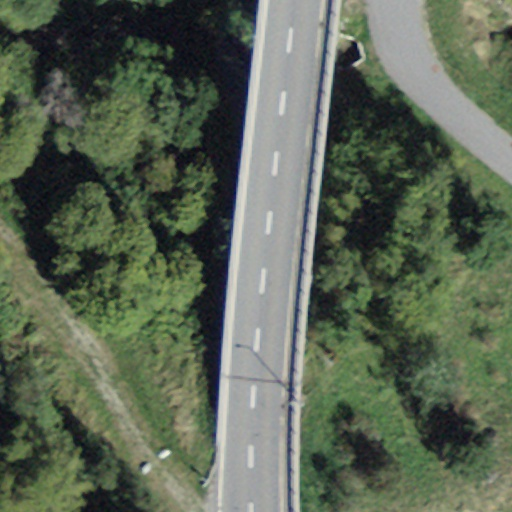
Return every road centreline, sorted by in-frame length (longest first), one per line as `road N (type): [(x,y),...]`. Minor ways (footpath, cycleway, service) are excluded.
road 1 (tertiary): [(255,511),(256,347),(295,0)]
road 2 (unclassified): [(402,0),(403,37),(425,81),(511,163)]
